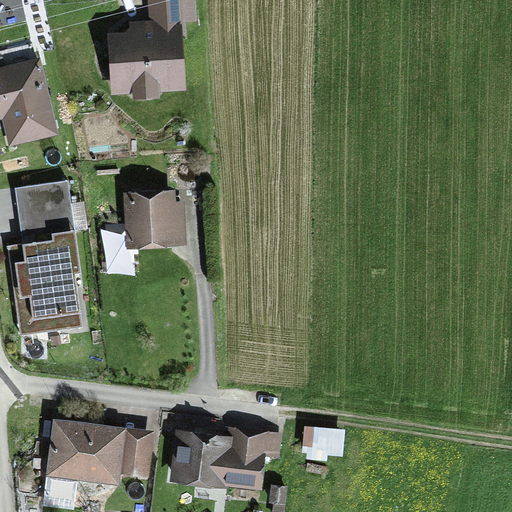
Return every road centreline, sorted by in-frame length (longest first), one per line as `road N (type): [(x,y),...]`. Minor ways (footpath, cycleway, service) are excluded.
road 1 (residential): [(278,415),(0,384)]
road 2 (track): [(511,442),(278,415)]
